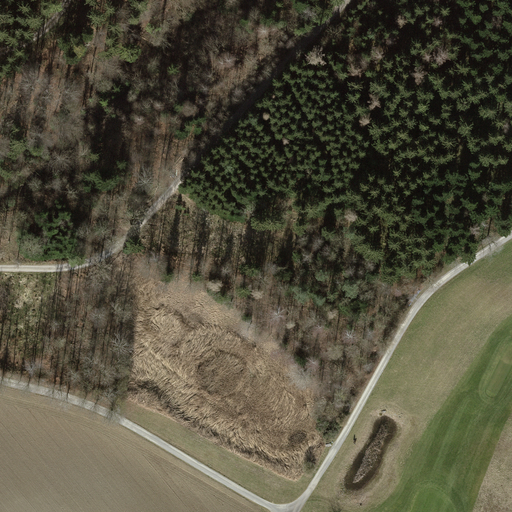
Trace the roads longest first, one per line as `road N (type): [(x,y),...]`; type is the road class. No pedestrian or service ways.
road 1 (track): [(351,0),(109,251),(69,266),(0,268)]
road 2 (track): [(296,511),(412,311),(444,277),(511,233)]
road 3 (track): [(278,511),(86,404),(0,380)]
